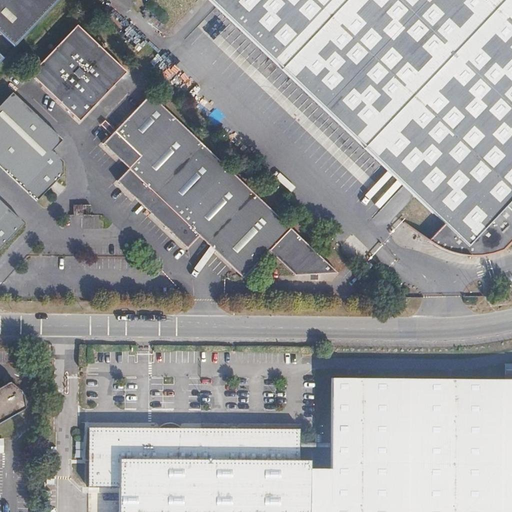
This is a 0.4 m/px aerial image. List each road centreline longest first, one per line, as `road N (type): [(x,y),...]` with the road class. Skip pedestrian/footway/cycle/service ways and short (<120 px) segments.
road 1 (unclassified): [(0,327),(458,330),(511,321)]
road 2 (track): [(298,369),(476,365),(511,355)]
